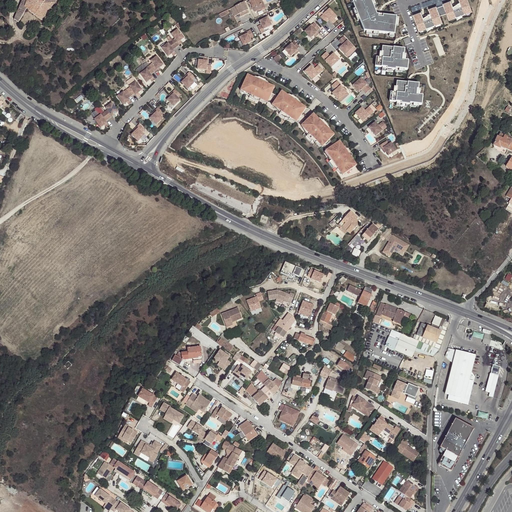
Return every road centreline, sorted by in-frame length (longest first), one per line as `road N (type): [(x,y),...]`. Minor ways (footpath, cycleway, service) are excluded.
road 1 (residential): [(429,511),(431,399),(462,311)]
road 2 (residential): [(104,145),(187,52),(249,58)]
road 3 (residential): [(338,265),(317,318),(317,341),(294,364),(265,427)]
road 4 (tertiary): [(462,311),(338,265)]
